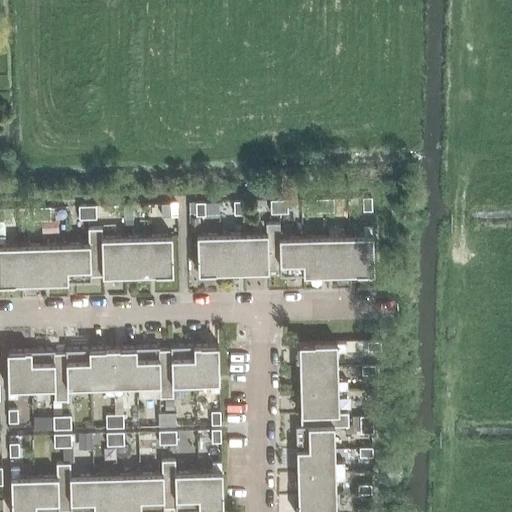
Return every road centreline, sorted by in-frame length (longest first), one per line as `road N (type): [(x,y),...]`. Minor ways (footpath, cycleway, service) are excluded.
road 1 (residential): [(260,312),(0,320)]
road 2 (residential): [(253,511),(260,312)]
road 3 (residential): [(260,312),(389,309)]
